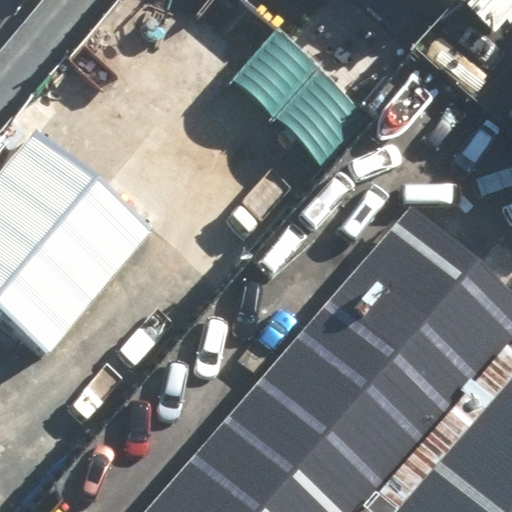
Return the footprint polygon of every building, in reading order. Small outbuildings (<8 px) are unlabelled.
[(464,0),(413,0),(443,25),(464,0)] [(131,261),(17,161),(0,180),(0,372),(18,388),(131,261)] [(511,342),(385,231),(135,511),(385,511),(511,369),(511,342)] [(511,511),(511,386),(400,511),(511,511)] [(0,421),(0,511),(10,511),(51,465),(0,421)]
